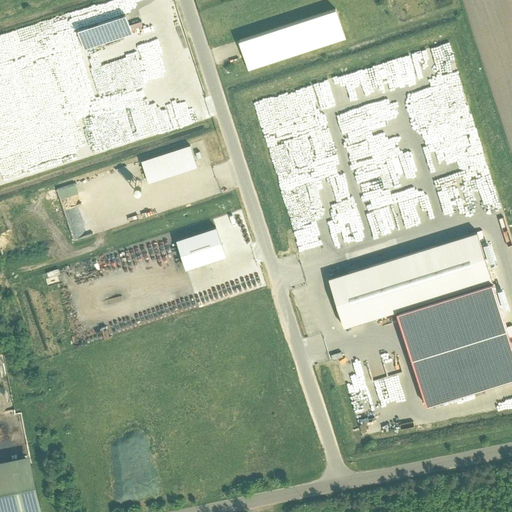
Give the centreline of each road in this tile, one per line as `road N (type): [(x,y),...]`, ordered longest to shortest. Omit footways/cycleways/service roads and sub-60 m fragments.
road 1 (residential): [(511,449),(202,511)]
road 2 (unknown): [(304,254),(424,220),(467,218),(489,229),(511,273)]
road 3 (unknown): [(144,304),(304,254)]
road 4 (unknown): [(511,389),(423,385),(363,343)]
road 5 (unknown): [(363,343),(511,299)]
